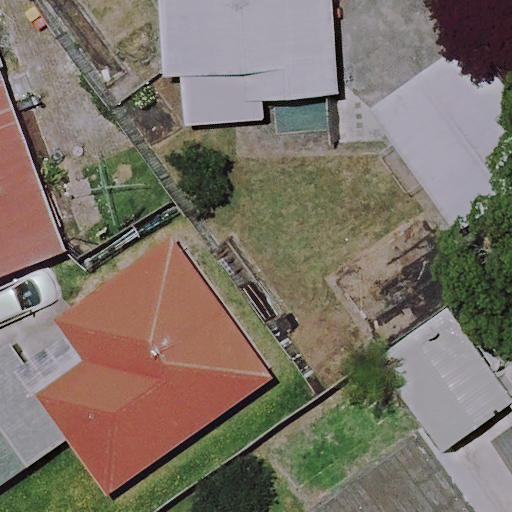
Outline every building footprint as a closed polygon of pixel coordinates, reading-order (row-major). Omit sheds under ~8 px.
[(164,0),(162,74),(182,73),(187,126),(280,116),(278,97),(345,90),(338,0),(164,0)] [(380,106),(465,241),(511,211),(511,80),(485,38),(380,106)] [(0,271),(67,247),(0,62),(0,271)] [(288,368),(186,218),(61,303),(100,361),(49,396),(112,488),(288,368)] [(511,409),(511,357),(473,289),(383,340),(444,447),(511,409)] [(0,484),(69,438),(9,349),(0,355),(0,484)] [(474,511),(412,419),(299,496),(309,511),(474,511)] [(511,429),(502,436),(511,450),(511,429)]
